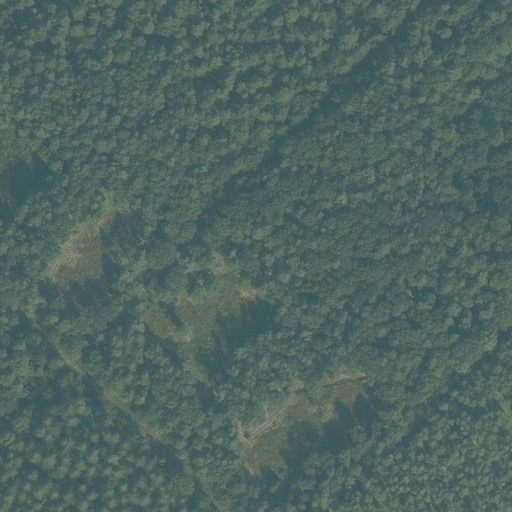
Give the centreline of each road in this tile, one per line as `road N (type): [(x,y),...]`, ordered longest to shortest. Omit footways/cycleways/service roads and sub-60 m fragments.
road 1 (track): [(0,432),(333,88)]
road 2 (track): [(0,296),(223,511)]
road 3 (track): [(511,324),(329,511)]
road 4 (track): [(378,43),(444,105),(511,76)]
road 5 (track): [(236,0),(333,88)]
